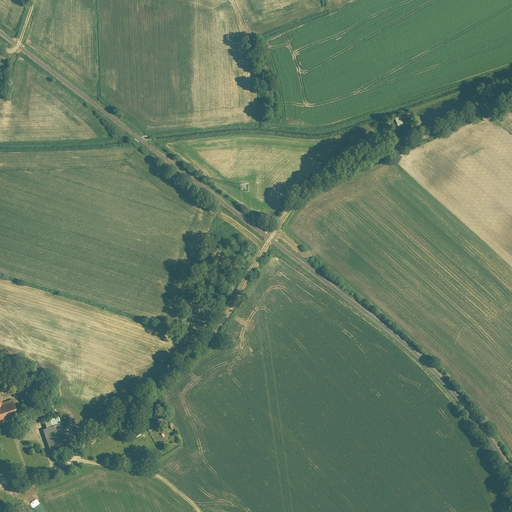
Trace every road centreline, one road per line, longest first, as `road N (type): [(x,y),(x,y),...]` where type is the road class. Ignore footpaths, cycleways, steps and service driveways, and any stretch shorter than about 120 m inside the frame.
road 1 (unclassified): [(73,459),(218,326),(268,239)]
road 2 (track): [(268,239),(298,197),(511,95)]
road 3 (unclassified): [(73,459),(140,471),(196,511)]
